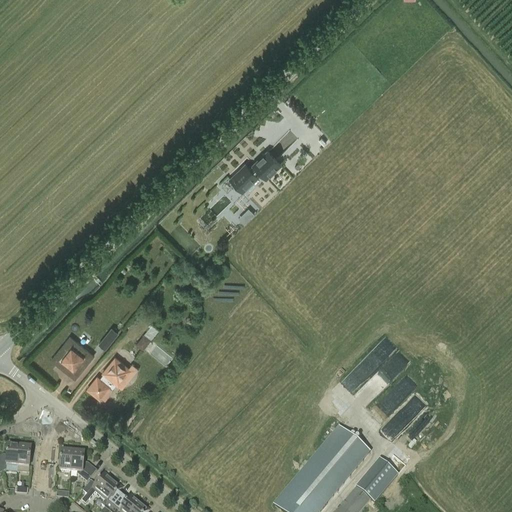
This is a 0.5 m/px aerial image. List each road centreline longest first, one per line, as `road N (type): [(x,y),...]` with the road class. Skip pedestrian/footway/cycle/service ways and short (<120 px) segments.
road 1 (tertiary): [(0,347),(365,0)]
road 2 (residential): [(185,511),(46,398)]
